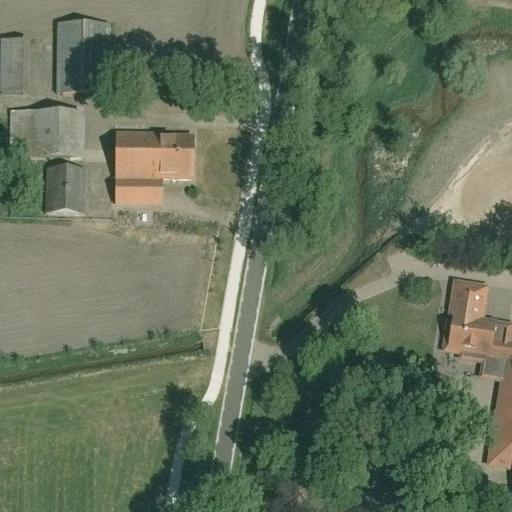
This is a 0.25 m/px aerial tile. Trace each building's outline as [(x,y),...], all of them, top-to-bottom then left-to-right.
[(109,99),(110,29),(58,29),(57,98),(109,99)] [(2,42),(1,93),(29,94),(30,43),(2,42)] [(84,164),(84,117),(28,116),(27,163),(84,164)] [(160,184),(191,184),(190,141),(160,141),(160,140),(118,140),(115,210),(160,210),(160,184)] [(85,219),(86,174),(46,173),(45,217),(85,219)] [(455,287),(449,320),(444,355),(461,357),(461,355),(484,358),(483,361),(505,364),(489,469),(511,472),(511,348),(509,348),(511,330),(481,325),(486,292),(455,287)]
